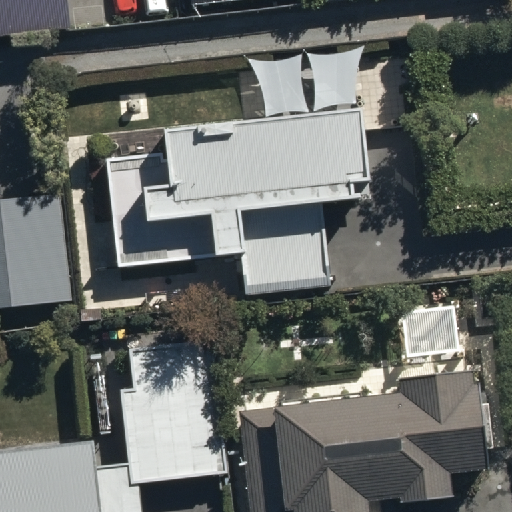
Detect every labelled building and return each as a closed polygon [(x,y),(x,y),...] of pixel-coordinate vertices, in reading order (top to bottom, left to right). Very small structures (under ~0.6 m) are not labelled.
[(0,0),(0,37),(70,31),(66,0),(0,0)] [(272,0),(189,0),(190,9),(273,1),(272,0)] [(167,154),(107,160),(117,274),(245,263),(248,297),(331,290),(324,210),(371,206),(363,116),(165,134),(167,154)] [(59,201),(0,206),(0,311),(70,305),(59,201)] [(0,511),(141,511),(139,491),(224,484),(212,348),(129,355),(132,394),(122,395),(128,466),(93,469),(91,447),(0,454),(0,511)] [(393,511),(453,506),(451,483),(488,480),(479,382),(402,390),(404,404),(366,408),(365,395),(278,404),(279,412),(239,416),(248,511),(393,511)]
